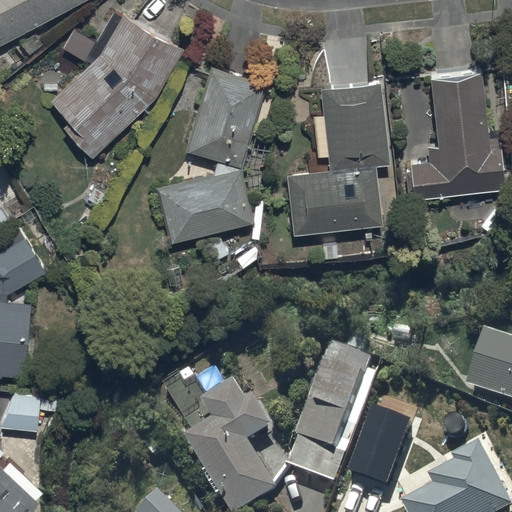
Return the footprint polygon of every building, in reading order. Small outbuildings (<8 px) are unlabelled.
[(0,0),(0,48),(89,0),(0,0)] [(100,55),(49,102),(68,124),(63,129),(92,160),(155,100),(183,48),(121,15),(100,55)] [(267,85),(211,67),(186,153),(218,163),(214,177),(158,190),(171,244),(254,224),(242,170),(267,85)] [(480,69),(428,76),(437,146),(427,147),(429,163),(409,166),(413,201),(507,190),(501,138),(489,139),(480,69)] [(330,172),(286,176),(293,237),(381,227),(374,168),(391,166),(382,84),(321,90),(330,172)] [(0,379),(2,380),(3,377),(24,379),(31,308),(7,305),(8,296),(45,275),(18,230),(0,241),(0,379)] [(511,335),(483,327),(465,382),(511,397),(511,335)] [(372,354),(330,339),(297,430),(300,431),(289,460),(335,478),(376,368),(368,365),(372,354)] [(211,416),(184,432),(231,511),(274,486),(245,437),(269,423),(251,391),(245,395),(234,376),(200,396),(211,416)] [(41,394),(13,392),(0,426),(37,430),(39,409),(56,411),(57,399),(41,397),(41,394)] [(370,404),(346,470),(387,484),(411,419),(370,404)] [(401,499),(407,511),(494,511),(511,503),(479,440),(452,454),(454,457),(427,472),(433,482),(401,499)] [(0,511),(35,511),(42,505),(36,501),(43,494),(10,463),(4,470),(0,466),(0,511)] [(181,511),(159,488),(135,511),(136,511),(181,511)]
